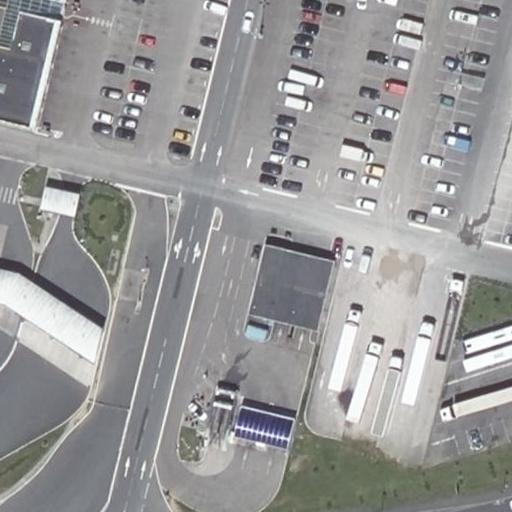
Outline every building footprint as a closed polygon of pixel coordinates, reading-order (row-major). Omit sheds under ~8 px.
[(0,0),(0,122),(29,129),(60,0),(0,0)] [(59,196),(45,192),(42,205),(56,209),(59,196)] [(269,246),(254,309),(319,326),(335,261),(269,246)] [(0,319),(10,322),(53,349),(92,374),(101,342),(60,317),(13,288),(0,284),(0,319)] [(239,438),(290,449),(296,418),(247,407),(239,438)]
